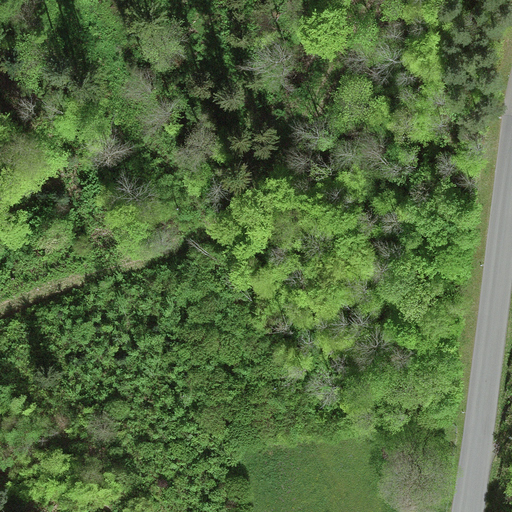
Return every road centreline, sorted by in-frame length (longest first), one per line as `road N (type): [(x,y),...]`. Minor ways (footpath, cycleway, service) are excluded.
road 1 (track): [(0,310),(202,235),(241,206),(279,166),(377,0)]
road 2 (tertiary): [(470,511),(511,171)]
